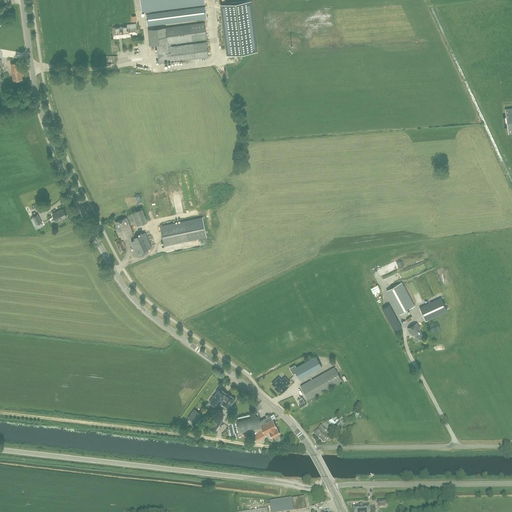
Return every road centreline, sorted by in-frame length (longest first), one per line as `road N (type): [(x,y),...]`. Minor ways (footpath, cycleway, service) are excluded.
road 1 (tertiary): [(308,447),(269,403),(122,285),(47,133),(21,0)]
road 2 (unclassified): [(329,486),(0,450)]
road 3 (track): [(0,413),(308,447)]
road 4 (unclassified): [(511,446),(308,447)]
road 5 (unclassified): [(511,483),(329,486)]
